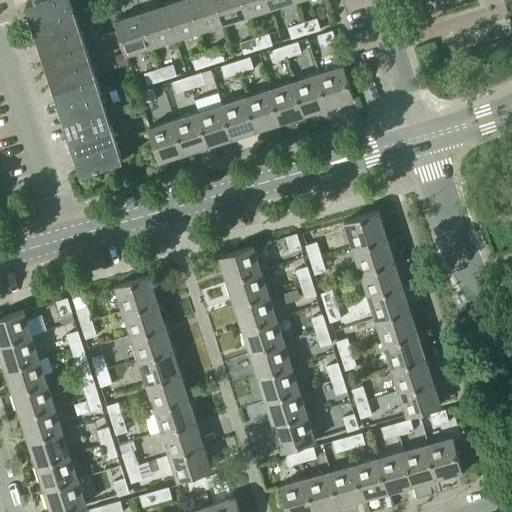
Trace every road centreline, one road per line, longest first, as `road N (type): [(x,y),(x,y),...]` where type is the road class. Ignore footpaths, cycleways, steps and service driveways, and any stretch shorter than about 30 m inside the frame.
road 1 (tertiary): [(62,237),(320,166)]
road 2 (residential): [(62,237),(0,37)]
road 3 (tertiary): [(511,327),(483,299),(455,241),(426,145)]
road 4 (residential): [(421,127),(382,0)]
